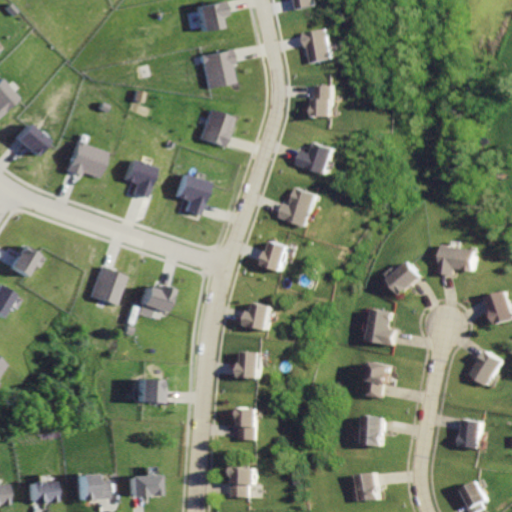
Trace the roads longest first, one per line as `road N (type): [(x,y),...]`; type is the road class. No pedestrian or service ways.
road 1 (residential): [(198,511),(208,323),(279,88),(261,0)]
road 2 (residential): [(0,176),(54,206),(225,265)]
road 3 (residential): [(429,511),(422,475),(454,333)]
